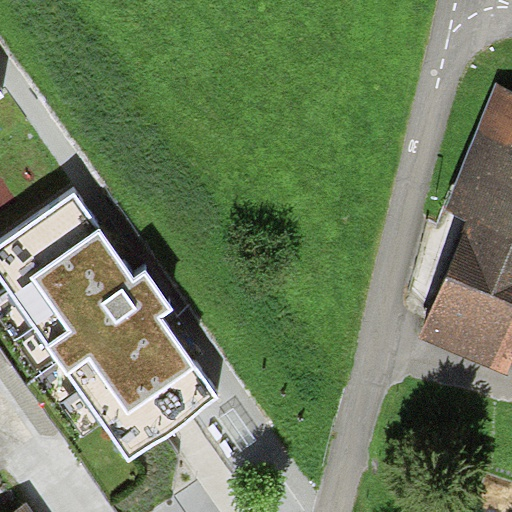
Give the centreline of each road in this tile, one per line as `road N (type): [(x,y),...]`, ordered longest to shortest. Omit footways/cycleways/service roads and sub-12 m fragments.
road 1 (residential): [(371,354),(453,0)]
road 2 (residential): [(335,511),(371,354)]
road 3 (residential): [(371,354),(511,390)]
